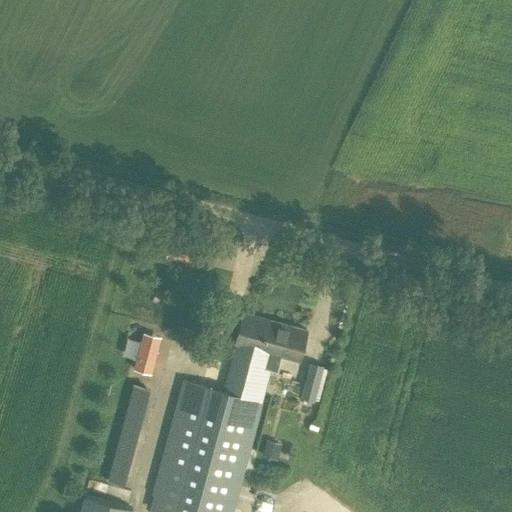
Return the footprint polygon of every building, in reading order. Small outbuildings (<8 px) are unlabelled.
[(298,359),(307,328),(243,310),(234,341),(236,342),(223,388),(183,377),(151,493),(153,494),(150,508),(156,509),(166,511),(232,511),(274,352),(298,359)] [(151,372),(161,335),(143,330),(133,367),(151,372)] [(314,400),(324,364),(309,360),(300,396),(314,400)] [(115,470),(135,475),(147,428),(136,425),(149,376),(139,374),(115,470)] [(280,447),(264,443),(262,453),(277,457),(280,447)] [(125,511),(130,490),(83,481),(77,511),(125,511)]
